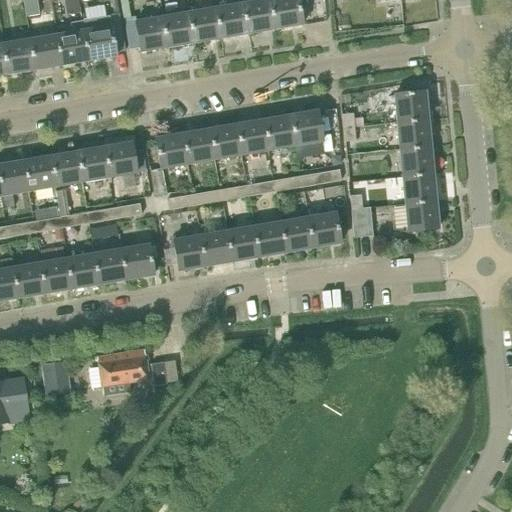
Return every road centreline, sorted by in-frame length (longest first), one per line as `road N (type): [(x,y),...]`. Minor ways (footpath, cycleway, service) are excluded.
road 1 (tertiary): [(0,331),(276,284),(485,266)]
road 2 (residential): [(0,124),(464,48)]
road 3 (unclassified): [(460,511),(493,457),(501,420),(485,266)]
road 4 (tertiary): [(485,266),(464,48)]
